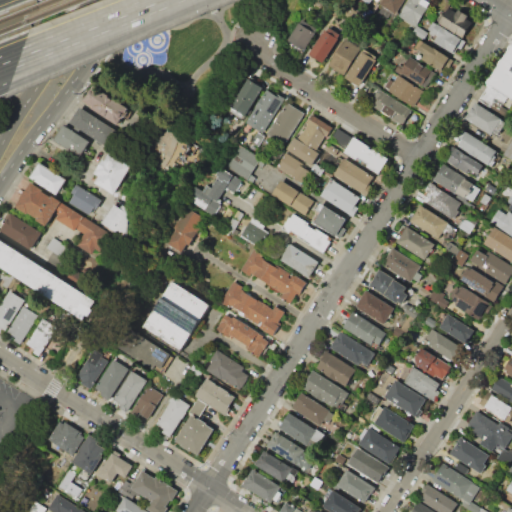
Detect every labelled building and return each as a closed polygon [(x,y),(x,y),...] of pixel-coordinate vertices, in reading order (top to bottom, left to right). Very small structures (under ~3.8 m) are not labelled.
[(378,4),(380,0),(403,0),(395,14),(378,4)] [(399,16),(408,0),(426,0),(430,2),(416,26),(399,16)] [(372,11),(367,19),(360,16),(366,7),(372,11)] [(463,39),(439,24),(449,7),(457,12),(459,9),(469,15),(467,19),(473,22),(463,39)] [(466,40),(461,49),(458,47),(454,53),(434,41),(438,35),(428,29),(434,21),(439,24),(463,39),(466,40)] [(299,22),(314,32),(301,53),(285,43),(299,22)] [(412,32),(416,25),(428,32),(424,39),(412,32)] [(325,29),(338,38),(323,62),(309,54),(325,29)] [(345,38),(361,48),(345,75),(329,65),(345,38)] [(420,39),(433,47),(434,47),(445,54),(454,60),(449,68),(444,66),(441,71),(422,59),(425,53),(416,47),(420,39)] [(511,45),(487,84),(511,98),(511,45)] [(362,50),(375,59),(359,85),(346,77),(362,50)] [(436,73),(431,82),(430,81),(425,88),(402,73),(401,75),(394,71),(398,65),(402,67),(409,56),(436,73)] [(398,74),(424,90),(414,107),(388,90),(389,88),(385,86),(389,79),(393,81),(398,74)] [(370,77),(375,80),(371,86),(366,83),(370,77)] [(249,78),(263,87),(247,115),(232,106),(249,78)] [(94,85),(129,108),(118,125),(91,107),(92,104),(84,99),(94,85)] [(509,97),(486,85),(479,99),(501,111),(509,97)] [(378,88),(412,109),(403,125),(373,106),(376,101),(372,99),(378,88)] [(267,89),(277,96),(278,94),(286,98),(263,132),(246,121),(267,89)] [(304,113),(282,147),(265,136),(287,102),(304,113)] [(476,103),(501,119),(492,134),(466,118),(476,103)] [(80,106),(120,133),(110,148),(103,143),(101,145),(97,142),(98,140),(81,129),(80,131),(75,127),(76,126),(70,122),(80,106)] [(312,114),(333,128),(327,136),(326,135),(316,150),(320,152),(312,165),(287,149),(295,137),(297,138),(302,131),(303,132),(308,124),(306,123),(312,114)] [(64,124),(91,141),(80,157),(54,139),(64,124)] [(338,128),(351,137),(345,147),(331,139),(338,128)] [(497,151),(488,164),(459,145),(462,140),(459,138),(463,130),(497,151)] [(258,132),(265,136),(260,144),(253,139),(258,132)] [(355,136),(389,158),(379,173),(367,165),(369,163),(358,156),(357,158),(345,151),(355,136)] [(252,183),(221,163),(235,141),(266,161),(262,167),(257,164),(251,174),(255,177),(252,183)] [(511,141),(511,160),(503,155),(511,141)] [(325,148),(328,143),(339,150),(335,155),(325,148)] [(484,166),(479,174),(470,169),(468,172),(449,161),(456,149),(484,166)] [(113,195),(94,183),(98,175),(94,173),(102,159),(105,160),(111,150),(132,162),(113,195)] [(286,152),(301,162),(300,164),(310,170),(302,183),(277,167),(286,152)] [(345,158),(374,177),(369,185),(372,187),(367,196),(334,175),(345,158)] [(40,162),(67,180),(57,194),(30,177),(40,162)] [(315,163),(325,169),(320,176),(311,170),(315,163)] [(444,164),(474,183),(474,184),(481,188),(473,202),(457,192),(456,194),(434,180),(444,164)] [(221,167),(244,181),(236,193),(226,186),(217,201),(220,203),(213,214),(191,201),(195,195),(192,193),(196,186),(209,194),(220,175),(217,174),(221,167)] [(282,180),(315,200),(305,215),(273,194),(282,180)] [(334,180),(360,197),(355,205),(359,207),(353,216),(321,195),(330,182),(332,183),(334,180)] [(32,182),(62,201),(52,217),(46,226),(16,207),(32,182)] [(452,217),(424,199),(428,192),(426,190),(431,182),(436,185),(436,186),(461,202),(452,217)] [(77,183),(102,200),(95,210),(93,209),(89,215),(69,202),(75,194),(71,191),(77,183)] [(489,183),(497,188),(493,194),(485,189),(489,183)] [(485,193),(491,197),(488,202),(486,200),(483,204),(480,201),(485,193)] [(62,201),(112,233),(100,252),(97,250),(93,255),(76,245),(83,233),(76,229),(75,231),(52,217),(62,201)] [(113,203),(120,207),(122,204),(129,208),(127,238),(102,223),(113,203)] [(411,219),(420,204),(449,222),(440,238),(411,219)] [(325,205),(346,219),(342,226),(346,228),(340,237),(315,221),(325,205)] [(188,207),(204,217),(198,227),(200,228),(189,245),(187,244),(183,251),(168,241),(176,229),(175,228),(188,207)] [(238,209),(244,214),(232,232),(226,228),(238,209)] [(511,234),(492,221),(499,210),(506,214),(508,210),(511,212),(511,234)] [(12,213),(42,232),(31,249),(1,230),(12,213)] [(282,228),(289,217),(291,218),(294,213),(309,223),(308,225),(315,230),(316,228),(337,241),(335,244),(331,242),(324,253),(309,244),(310,242),(291,230),(290,233),(282,228)] [(241,235),(253,217),(266,225),(264,228),(269,232),(260,247),(241,235)] [(459,226),(462,220),(470,219),(475,223),(469,232),(459,226)] [(407,226),(436,244),(426,260),(397,242),(407,226)] [(511,260),(484,243),(495,227),(511,237),(511,260)] [(53,236),(70,246),(63,258),(46,248),(53,236)] [(0,238),(96,300),(92,307),(94,309),(90,316),(87,315),(84,319),(30,284),(29,286),(8,273),(9,271),(0,265),(0,238)] [(456,255),(446,248),(449,242),(460,249),(456,255)] [(319,262),(309,277),(281,259),(284,256),(282,255),(290,243),(319,262)] [(393,247),(421,265),(417,271),(422,274),(418,281),(413,278),(411,281),(383,264),(389,255),(388,254),(393,247)] [(254,249),(263,255),(262,257),(278,267),(279,265),(307,283),(299,295),(297,294),(291,303),(281,297),(283,293),(252,273),(250,277),(240,271),(254,249)] [(460,249),(469,255),(462,266),(453,260),(456,255),(460,249)] [(472,260),(478,250),(488,256),(491,252),(511,266),(511,272),(505,284),(480,268),(481,266),(472,260)] [(461,278),(468,268),(471,270),(472,268),(494,281),(495,280),(504,285),(495,299),(461,278)] [(380,269),(408,287),(404,292),(408,294),(403,304),(399,301),(398,303),(370,285),(380,269)] [(0,274),(3,270),(14,277),(7,288),(2,284),(5,280),(0,276),(0,274)] [(144,326),(172,281),(211,305),(183,350),(144,326)] [(221,301),(234,281),(244,287),(242,289),(273,309),(275,305),(285,312),(279,322),(280,323),(273,334),(243,315),(244,313),(231,305),(230,307),(221,301)] [(479,319),(451,301),(453,299),(450,297),(457,286),(460,288),(461,285),(489,302),(479,319)] [(421,286),(432,293),(428,299),(417,293),(421,286)] [(0,306),(10,290),(26,300),(6,330),(0,326),(0,306)] [(367,290),(394,307),(384,323),(356,306),(367,290)] [(419,311),(415,318),(406,312),(410,305),(419,311)] [(24,306),(39,316),(21,344),(15,339),(16,337),(7,331),(24,306)] [(353,312),(387,332),(380,344),(374,340),(371,345),(344,327),(353,312)] [(216,329),(226,313),(232,318),(234,316),(264,335),(263,337),(269,341),(259,357),(247,349),(249,346),(230,334),(229,337),(216,329)] [(475,330),(466,343),(440,326),(448,313),(475,330)] [(438,322),(434,328),(425,322),(428,316),(438,322)] [(43,318),(57,327),(39,355),(33,351),(35,348),(27,342),(43,318)] [(170,354),(161,368),(156,365),(153,369),(119,347),(131,328),(170,354)] [(429,345),(431,341),(427,338),(433,328),(465,349),(460,358),(457,356),(454,361),(429,345)] [(341,330),(375,352),(367,365),(360,361),(358,365),(330,347),(341,330)] [(452,366),(443,379),(436,375),(435,376),(418,366),(416,358),(423,347),(452,366)] [(115,355),(119,349),(126,353),(122,360),(115,355)] [(207,370),(212,362),(209,360),(217,349),(245,367),(243,370),(249,374),(239,390),(207,370)] [(356,369),(345,386),(316,368),(321,361),(319,360),(325,350),(356,369)] [(109,361),(90,389),(80,383),(83,379),(77,375),(89,358),(93,351),(109,361)] [(129,369),(109,400),(101,395),(103,392),(96,387),(114,359),(129,369)] [(404,381),(414,366),(440,383),(436,389),(440,392),(434,401),(404,381)] [(349,393),(339,409),(334,406),(332,409),(302,390),(308,381),(307,380),(313,370),(349,393)] [(148,380),(128,412),(119,407),(121,404),(115,400),(133,371),(148,380)] [(501,376),(511,383),(511,401),(492,390),(501,376)] [(207,378),(236,396),(229,406),(231,407),(226,415),(208,404),(198,398),(195,396),(207,378)] [(396,379),(427,399),(420,409),(423,411),(418,417),(416,416),(415,416),(385,396),(396,379)] [(164,394),(148,420),(133,410),(149,385),(164,394)] [(302,392),(330,410),(329,411),(334,414),(330,421),(327,419),(325,422),(323,420),(320,425),(292,408),(302,392)] [(489,392),(511,405),(511,414),(508,421),(481,405),(489,392)] [(190,404),(170,436),(162,431),(164,428),(157,423),(170,401),(169,401),(174,393),(179,396),(179,397),(190,404)] [(199,417),(190,411),(198,398),(208,404),(199,417)] [(404,441),(375,423),(385,407),(414,425),(404,441)] [(476,410),(498,424),(500,422),(509,427),(507,430),(511,433),(511,435),(505,448),(498,444),(496,447),(465,427),(476,410)] [(289,412),(317,430),(307,445),(280,428),(289,412)] [(192,415),(215,429),(198,455),(176,440),(192,415)] [(68,423),(83,433),(82,435),(85,437),(72,456),(54,443),(68,423)] [(401,448),(390,464),(359,444),(370,427),(401,448)] [(268,446),(277,432),(305,449),(304,451),(316,459),(309,469),(303,466),(302,467),(268,446)] [(74,461),(81,450),(79,450),(85,440),(86,441),(90,434),(100,440),(97,444),(106,449),(92,472),(74,461)] [(461,436),(490,455),(484,463),(486,465),(481,473),(450,453),(461,436)] [(359,448),(388,466),(378,483),(348,464),(359,448)] [(496,457),(503,448),(508,452),(510,450),(511,451),(511,455),(506,464),(496,457)] [(265,450),(299,471),(295,477),(289,474),(284,482),(256,465),(265,450)] [(99,475),(111,483),(119,472),(126,477),(134,465),(113,452),(99,475)] [(335,460),(339,454),(346,458),(342,464),(335,460)] [(433,480),(444,463),(480,487),(471,501),(469,504),(433,480)] [(458,463),(468,469),(464,475),(454,469),(458,463)] [(337,485),(347,468),(375,487),(364,503),(337,485)] [(68,469),(75,473),(70,481),(81,488),(76,497),(57,485),(68,469)] [(253,469),(281,486),(270,504),(242,487),(253,469)] [(119,491),(126,480),(134,485),(143,470),(178,491),(165,511),(152,511),(148,509),(152,501),(137,492),(132,499),(119,491)] [(316,480),(324,485),(319,493),(311,487),(316,480)] [(452,511),(439,511),(421,500),(425,493),(422,491),(427,483),(458,503),(452,511)] [(359,511),(333,511),(324,506),(325,504),(320,501),(326,492),(330,494),(334,488),(363,506),(359,511)] [(48,508),(54,511),(87,511),(57,493),(48,508)] [(126,496),(150,511),(120,511),(117,510),(126,496)] [(36,501),(47,508),(44,511),(30,511),(29,511),(36,501)] [(413,511),(420,501),(436,511),(413,511)] [(478,511),(473,511),(467,508),(469,504),(471,501),(481,507),(478,511)] [(280,511),(286,502),(295,507),(296,506),(305,511),(280,511)]
